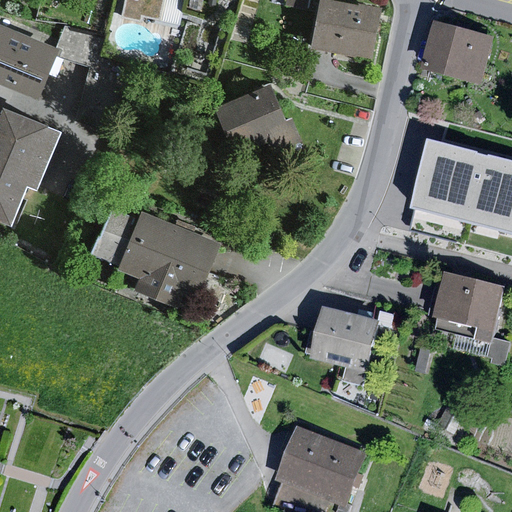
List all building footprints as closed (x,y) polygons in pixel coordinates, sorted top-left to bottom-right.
[(122,0),(119,17),(139,21),(140,16),(158,19),(162,0),(122,0)] [(233,0),(187,0),(187,4),(230,15),(233,0)] [(307,0),(284,0),(284,5),(305,9),(307,0)] [(353,5),(329,0),(315,0),(306,49),(367,61),(378,7),(354,2),(353,5)] [(494,36),(433,21),(421,68),(482,83),(494,36)] [(55,49),(0,25),(0,83),(34,98),(55,49)] [(104,35),(63,25),(55,45),(63,47),(59,58),(94,67),(98,55),(104,35)] [(137,67),(98,55),(94,67),(76,122),(116,134),(137,67)] [(267,81),(207,106),(228,154),(275,134),(280,144),(298,137),(289,115),(282,118),(267,81)] [(0,221),(6,224),(22,186),(32,191),(57,129),(0,105),(0,221)] [(511,162),(429,140),(410,208),(511,235),(511,162)] [(116,263),(134,217),(107,206),(86,251),(90,253),(83,270),(100,277),(107,259),(116,263)] [(218,242),(136,210),(134,217),(116,263),(113,268),(137,277),(132,290),(175,306),(180,294),(195,300),(218,242)] [(504,288),(444,274),(442,285),(434,283),(427,316),(478,328),(475,340),(491,344),(492,338),(504,288)] [(379,321),(323,308),(311,358),(346,366),(367,371),(379,321)] [(511,342),(492,338),(491,344),(488,357),(493,358),(491,363),(505,366),(511,342)] [(364,387),(367,371),(346,366),(342,382),(364,387)] [(465,416),(448,406),(438,424),(456,433),(465,416)] [(367,453),(299,427),(279,480),(284,481),(330,499),(347,506),(367,453)] [(325,511),(330,499),(284,481),(274,507),(287,511),(325,511)] [(230,511),(235,500),(211,490),(204,506),(219,511),(230,511)]
